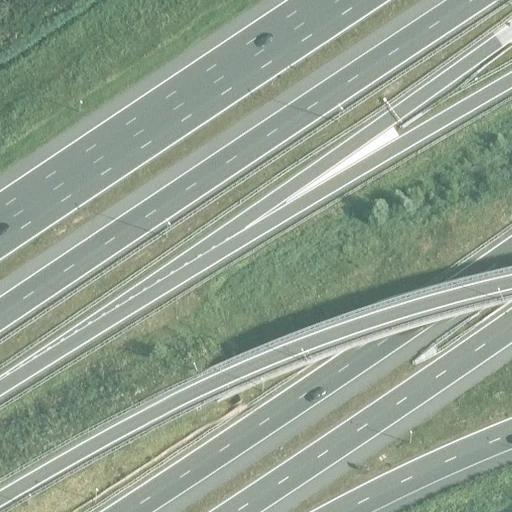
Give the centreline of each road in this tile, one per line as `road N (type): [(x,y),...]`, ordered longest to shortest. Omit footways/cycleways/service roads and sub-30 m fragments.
road 1 (motorway): [(472,0),(0,314)]
road 2 (motorway): [(0,497),(248,368),(399,313),(511,283)]
road 3 (motorway): [(124,511),(511,250)]
road 4 (motorway): [(338,0),(0,223)]
road 5 (motorway): [(511,31),(266,201),(225,242)]
road 6 (motorway): [(232,511),(511,323)]
road 7 (motorway): [(225,242),(511,80)]
road 8 (motorway): [(0,386),(225,242)]
road 9 (motorway): [(342,511),(511,435)]
